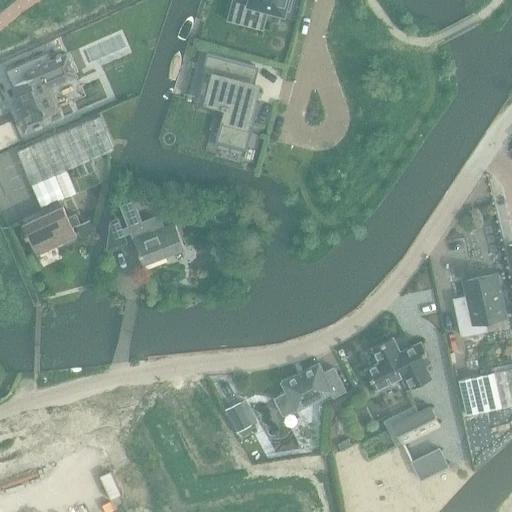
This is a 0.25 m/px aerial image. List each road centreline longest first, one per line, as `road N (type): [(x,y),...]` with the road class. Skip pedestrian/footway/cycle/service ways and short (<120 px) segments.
road 1 (unclassified): [(0,411),(118,375),(314,347),(361,319),(407,275),(511,119)]
road 2 (residential): [(316,55),(293,130),(300,139),(330,138),(333,106)]
